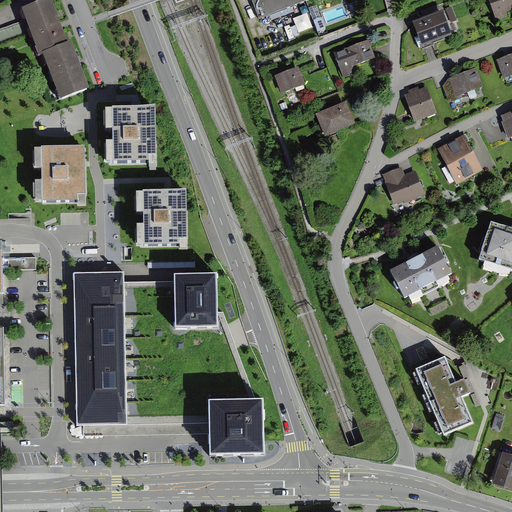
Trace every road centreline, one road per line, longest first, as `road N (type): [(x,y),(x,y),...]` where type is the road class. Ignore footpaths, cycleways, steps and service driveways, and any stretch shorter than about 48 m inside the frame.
road 1 (residential): [(300,484),(292,427),(139,0)]
road 2 (residential): [(401,487),(406,451),(335,267),(336,243),(368,178)]
road 3 (residential): [(0,230),(38,234),(58,259),(56,445)]
road 4 (residential): [(368,178),(393,93),(410,76),(511,38)]
road 5 (secondary): [(172,485),(0,491)]
road 6 (residential): [(368,178),(511,106)]
road 7 (residential): [(56,445),(205,442)]
road 8 (secondary): [(300,484),(172,485)]
